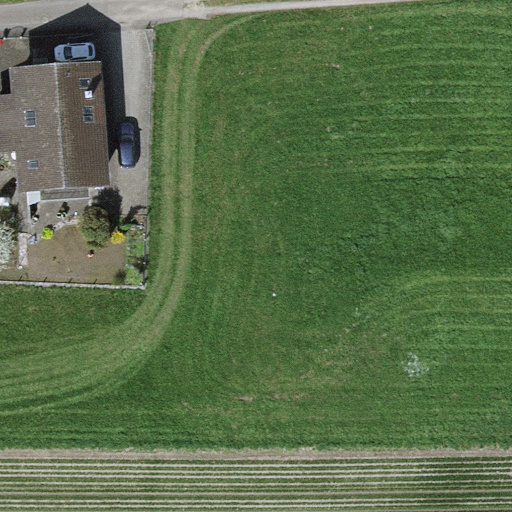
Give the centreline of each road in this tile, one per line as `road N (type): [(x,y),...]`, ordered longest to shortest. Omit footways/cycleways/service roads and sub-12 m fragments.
road 1 (track): [(125,14),(323,0)]
road 2 (residential): [(0,21),(125,14)]
